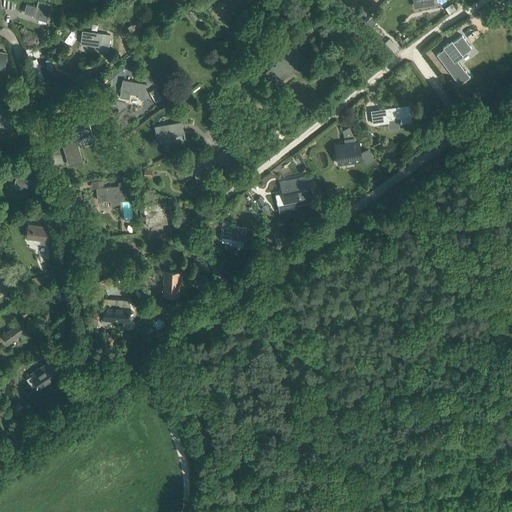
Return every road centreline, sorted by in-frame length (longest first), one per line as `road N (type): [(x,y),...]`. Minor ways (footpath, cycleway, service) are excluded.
road 1 (residential): [(102,384),(14,38),(0,32)]
road 2 (unclassified): [(237,293),(463,129)]
road 3 (residential): [(410,47),(243,180)]
road 4 (unclassified): [(102,384),(237,293)]
road 5 (track): [(180,511),(180,452),(141,361)]
road 6 (residential): [(243,180),(189,231),(237,293)]
